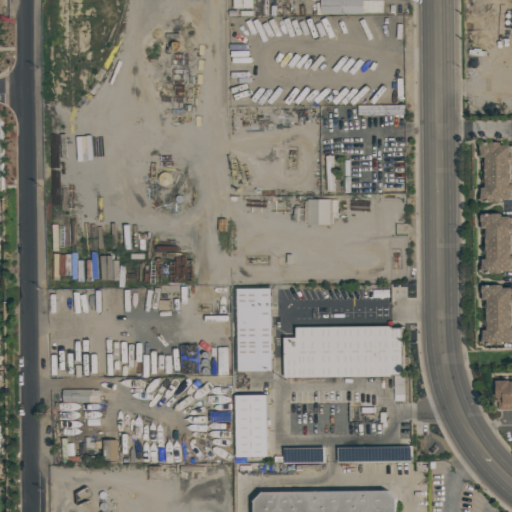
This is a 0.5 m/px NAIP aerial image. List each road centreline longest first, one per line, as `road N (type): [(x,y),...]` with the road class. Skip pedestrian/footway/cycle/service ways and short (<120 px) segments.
road 1 (residential): [(24,0),(28,511)]
road 2 (tertiary): [(472,434),(454,400),(440,335),(435,0)]
